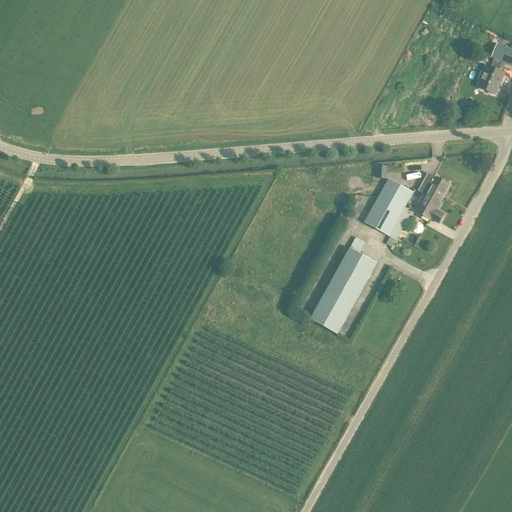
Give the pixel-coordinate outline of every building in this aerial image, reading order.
[(511,50),(497,44),(492,57),(495,59),(503,62),(511,66),(511,50)] [(503,62),(495,59),(491,67),(487,65),(484,73),(482,72),(479,80),(480,81),(477,87),(495,95),(505,73),(499,71),(503,62)] [(410,165),(399,165),(399,177),(411,177),(410,165)] [(378,166),(378,179),(386,179),(387,167),(378,166)] [(428,191),(426,196),(433,200),(435,197),(441,200),(449,185),(435,178),(432,184),(425,180),(421,186),(428,191)] [(403,212),(407,205),(408,206),(410,206),(414,198),(414,197),(412,196),(413,194),(416,196),(419,192),(415,190),(413,193),(389,180),(365,223),(396,240),(409,216),(403,212)] [(422,199),(416,211),(430,219),(431,219),(439,223),(444,215),(436,210),(440,204),(439,204),(441,200),(435,197),(433,200),(426,196),(423,200),(422,199)] [(356,239),(351,248),(351,249),(350,249),(311,319),(338,335),(377,264),(359,254),(365,243),(362,242),(356,239)]
